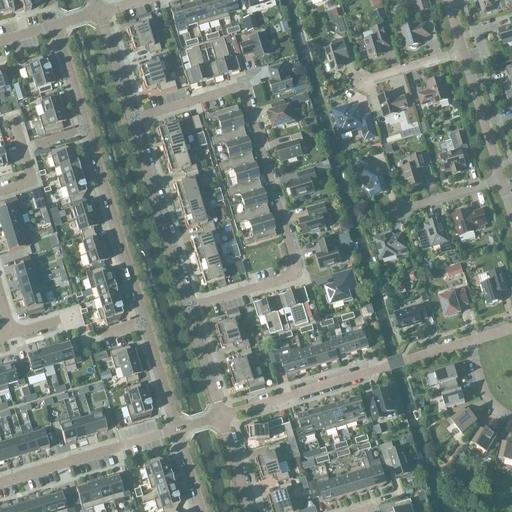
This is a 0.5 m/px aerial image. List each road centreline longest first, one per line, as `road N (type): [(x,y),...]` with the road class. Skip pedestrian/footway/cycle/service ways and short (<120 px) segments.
road 1 (residential): [(131,119),(230,89),(245,97),(295,264),(287,277),(188,307)]
road 2 (residential): [(86,129),(176,429)]
road 3 (residential): [(131,119),(188,307)]
road 4 (residential): [(0,482),(176,429)]
road 5 (residential): [(221,415),(389,365)]
road 6 (residential): [(462,51),(501,178)]
